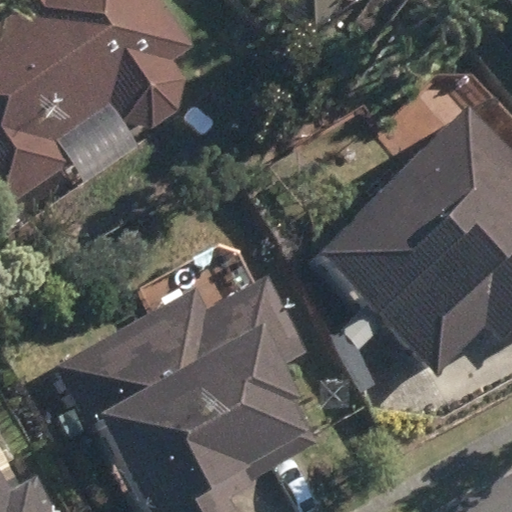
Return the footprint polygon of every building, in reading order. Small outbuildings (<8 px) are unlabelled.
[(0,210),(66,166),(79,184),(129,150),(114,126),(147,133),(174,116),(180,83),(167,65),(188,51),(153,0),(4,0),(0,3),(0,7),(9,21),(0,26),(0,210)] [(252,0),(309,42),(341,0),(252,0)] [(511,173),(455,117),(309,264),(427,382),(477,331),(492,346),(511,326),(511,173)] [(91,434),(133,511),(219,511),(216,505),(245,490),(235,472),(304,436),(269,372),(299,356),(259,283),(201,314),(191,295),(49,371),(85,437),(91,434)] [(0,511),(46,511),(31,483),(24,487),(0,500),(0,511)]
